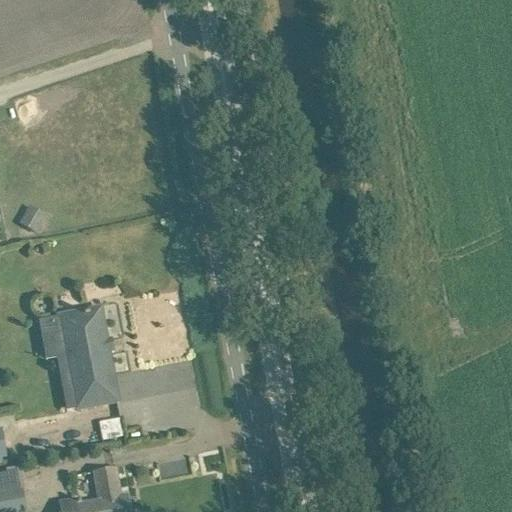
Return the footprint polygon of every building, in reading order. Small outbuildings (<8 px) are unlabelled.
[(27,207),(18,226),(37,234),(45,215),(27,207)] [(116,404),(117,404),(99,311),(58,319),(76,411),(116,404)] [(99,422),(101,440),(121,439),(120,421),(99,422)] [(0,475),(0,511),(24,511),(17,472),(0,475)] [(98,503),(80,506),(80,501),(59,505),(60,511),(127,511),(125,498),(119,499),(114,472),(93,475),(98,503)]
